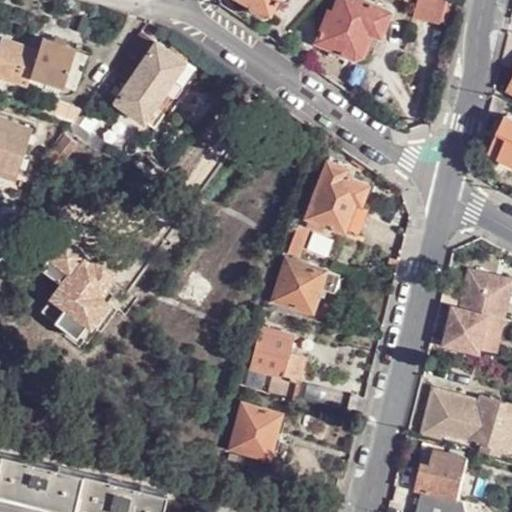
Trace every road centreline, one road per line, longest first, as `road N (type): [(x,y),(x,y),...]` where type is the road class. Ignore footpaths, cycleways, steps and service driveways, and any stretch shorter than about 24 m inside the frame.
road 1 (residential): [(447,194),(368,511)]
road 2 (residential): [(185,9),(447,194)]
road 3 (residential): [(484,0),(474,37),(477,76),(447,194)]
